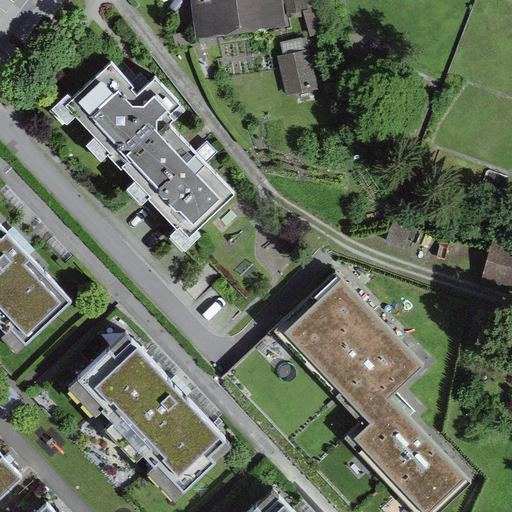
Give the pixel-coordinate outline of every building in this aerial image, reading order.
[(194,0),(199,38),(288,28),(287,17),(285,0),(194,0)] [(303,0),(285,0),(287,17),(306,14),(303,0)] [(278,59),(285,97),(316,91),(308,53),(278,59)] [(126,166),(171,126),(187,111),(161,83),(145,98),(116,66),(71,107),(126,166)] [(195,239),(238,198),(171,126),(126,166),(195,239)] [(72,307),(0,229),(0,328),(22,352),(72,307)] [(511,248),(496,244),(484,288),(511,295),(511,248)] [(420,364),(335,277),(280,329),(371,422),(353,439),(424,511),(427,511),(462,479),(384,399),(420,364)] [(475,316),(468,347),(494,353),(501,322),(475,316)] [(234,453),(131,342),(82,388),(185,499),(234,453)] [(4,460),(0,463),(0,503),(24,481),(4,460)] [(298,511),(282,494),(262,511),(298,511)]
